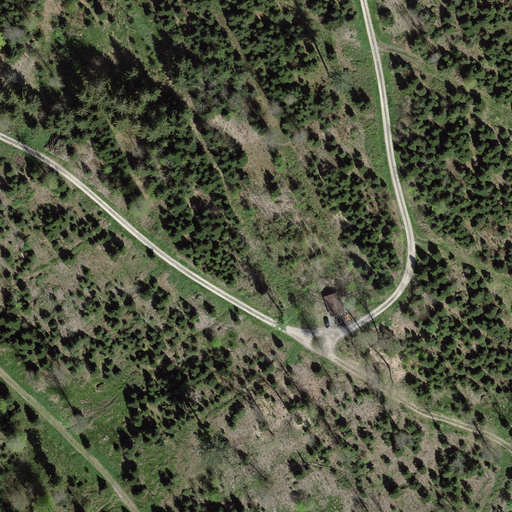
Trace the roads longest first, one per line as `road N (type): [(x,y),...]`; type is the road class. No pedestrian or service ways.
road 1 (track): [(0,134),(49,161),(212,288),(287,329),(305,337),(353,325),(407,289),(410,275),(363,0)]
road 2 (track): [(305,337),(421,411),(511,450)]
road 3 (track): [(135,511),(0,371)]
